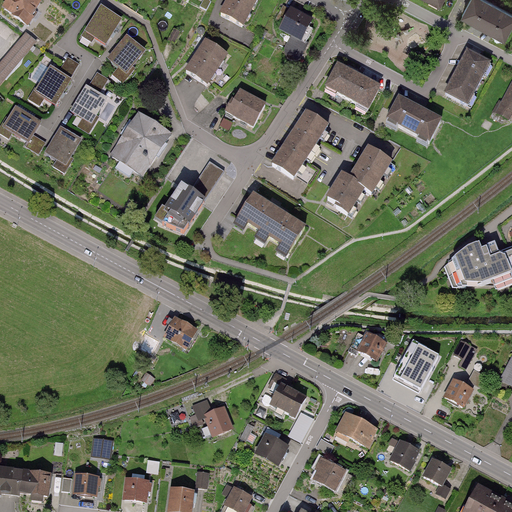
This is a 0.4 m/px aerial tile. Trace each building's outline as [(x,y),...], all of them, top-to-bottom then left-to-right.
[(36,0),(8,0),(0,12),(26,29),(42,4),(36,0)] [(204,0),(200,9),(207,12),(212,3),(204,0)] [(259,0),(230,0),(221,18),(244,30),(259,0)] [(511,23),(511,10),(492,0),(468,0),(461,14),(505,37),(511,23)] [(120,23),(98,10),(83,34),(105,47),(120,23)] [(291,12),(279,35),(304,48),(313,32),(309,30),(313,23),(291,12)] [(181,33),(174,29),(168,41),(174,45),(181,33)] [(0,85),(34,45),(24,37),(0,65),(0,85)] [(125,39),(105,62),(117,71),(112,77),(122,86),(135,72),(132,69),(144,55),(125,39)] [(209,87),(229,55),(205,40),(185,72),(209,87)] [(468,107),(492,63),(468,50),(444,94),(468,107)] [(369,112),(382,87),(338,64),(325,88),(369,112)] [(54,108),(70,83),(47,70),(32,95),(54,108)] [(107,80),(95,73),(70,116),(81,123),(78,129),(91,137),(100,122),(97,120),(107,102),(97,96),(107,80)] [(511,82),(495,114),(508,121),(511,113),(511,82)] [(267,104),(240,90),(234,101),(232,100),(225,113),(254,129),(267,104)] [(430,144),(443,120),(399,96),(386,121),(430,144)] [(39,125),(14,110),(0,132),(0,136),(9,141),(11,138),(38,154),(44,145),(32,138),(39,125)] [(329,126),(306,111),(272,165),(295,180),(296,178),(311,187),(321,172),(306,162),(329,126)] [(144,179),(172,135),(139,113),(110,157),(144,179)] [(226,118),(221,128),(230,132),(235,123),(226,118)] [(81,143),(59,130),(43,157),(55,165),(52,170),(65,177),(74,162),(71,160),(81,143)] [(393,162),(368,147),(349,178),(357,183),(356,185),(365,191),(373,195),(393,162)] [(184,236),(207,201),(206,200),(225,173),(210,163),(192,191),(182,185),(165,209),(163,207),(154,220),(163,225),(184,236)] [(350,216),(365,191),(356,185),(357,183),(349,178),(342,174),(326,199),(336,205),(334,207),(350,216)] [(307,227),(254,194),(233,227),(244,234),(248,227),(259,233),(254,241),(265,248),(270,240),(280,246),(275,254),(286,261),(307,227)] [(481,287),(511,275),(511,253),(480,265),(474,249),(467,251),(452,265),(460,288),(481,287)] [(184,352),(195,333),(173,321),(163,340),(184,352)] [(357,357),(359,354),(378,364),(388,345),(367,333),(365,337),(359,334),(349,353),(357,357)] [(414,342),(394,381),(421,395),(441,356),(414,342)] [(467,371),(477,352),(462,344),(454,357),(463,361),(460,367),(467,371)] [(511,387),(511,357),(500,381),(511,387)] [(486,377),(475,371),(468,383),(480,389),(486,377)] [(307,399),(284,387),(288,380),(276,374),(269,389),(276,393),(269,407),(296,420),(307,399)] [(155,380),(147,375),(142,383),(150,388),(155,380)] [(453,380),(443,399),(465,410),(475,391),(453,380)] [(212,438),(234,430),(225,408),(212,413),(207,402),(193,408),(196,416),(190,418),(194,429),(205,425),(203,421),(205,420),(212,438)] [(315,420),(301,413),(288,438),(301,445),(315,420)] [(373,440),(379,431),(346,413),(336,432),(338,434),(336,437),(349,444),(351,440),(369,450),(374,440),(373,440)] [(255,428),(248,424),(240,439),(253,446),(258,437),(251,434),(255,428)] [(281,436),(268,429),(265,434),(279,441),(281,436)] [(279,469),(290,448),(266,435),(254,456),(279,469)] [(114,442),(94,439),(91,459),(112,461),(114,442)] [(416,462),(421,453),(400,442),(399,443),(393,439),(388,445),(396,449),(389,462),(411,474),(417,463),(416,462)] [(335,447),(321,440),(316,450),(330,457),(335,447)] [(347,473),(347,472),(322,459),(315,471),(318,472),(313,481),(343,497),(354,477),(347,473)] [(444,487),(453,470),(433,460),(423,478),(440,487),(436,495),(446,500),(452,490),(444,487)] [(148,462),(147,474),(159,476),(161,463),(148,462)] [(0,468),(0,498),(2,498),(2,496),(21,498),(21,495),(32,496),(31,502),(43,503),(44,498),(50,499),(53,475),(0,468)] [(197,474),(196,490),(208,491),(210,475),(197,474)] [(75,475),(72,496),(98,499),(99,488),(101,488),(102,480),(100,480),(101,478),(75,475)] [(70,494),(72,480),(64,479),(62,493),(70,494)] [(123,502),(148,505),(149,493),(151,494),(152,485),(150,485),(150,482),(126,480),(123,502)] [(250,505),(254,498),(234,488),(234,489),(227,485),(221,496),(227,499),(223,507),(232,511),(249,511),(253,507),(250,505)] [(463,511),(511,511),(511,503),(478,486),(463,511)] [(192,511),(195,492),(171,489),(167,511),(192,511)]
